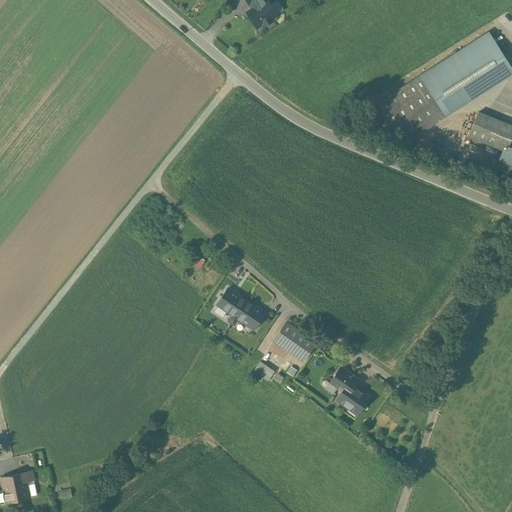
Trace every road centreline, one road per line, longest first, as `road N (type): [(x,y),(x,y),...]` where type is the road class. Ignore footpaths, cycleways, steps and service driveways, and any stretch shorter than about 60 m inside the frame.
road 1 (tertiary): [(152,0),(284,112),(511,211)]
road 2 (unclassified): [(511,251),(454,351),(399,511)]
